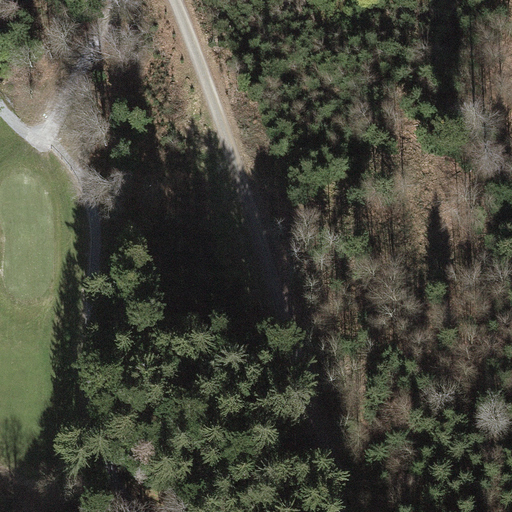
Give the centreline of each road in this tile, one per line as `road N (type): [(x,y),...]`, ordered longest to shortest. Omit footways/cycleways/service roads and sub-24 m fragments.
road 1 (track): [(344,511),(264,246),(175,0)]
road 2 (track): [(130,511),(93,393),(95,207)]
road 3 (track): [(95,207),(83,114),(101,32)]
road 4 (track): [(121,0),(44,136)]
